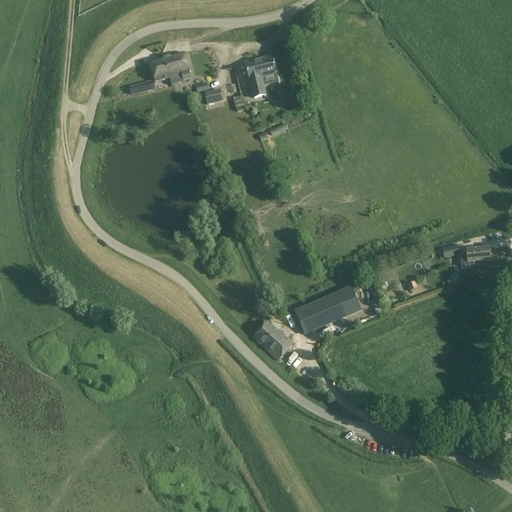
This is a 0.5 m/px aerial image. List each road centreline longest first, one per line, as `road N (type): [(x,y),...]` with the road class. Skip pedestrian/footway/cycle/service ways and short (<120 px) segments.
road 1 (unclassified): [(378,431),(295,397),(175,275),(103,237),(76,192),(76,162),(100,82),(124,44),(150,29),(261,20),(310,0)]
road 2 (unclassified): [(500,446),(511,292)]
road 3 (unclassified): [(511,489),(431,447),(378,431)]
road 4 (unclassified): [(500,446),(404,427),(378,431)]
